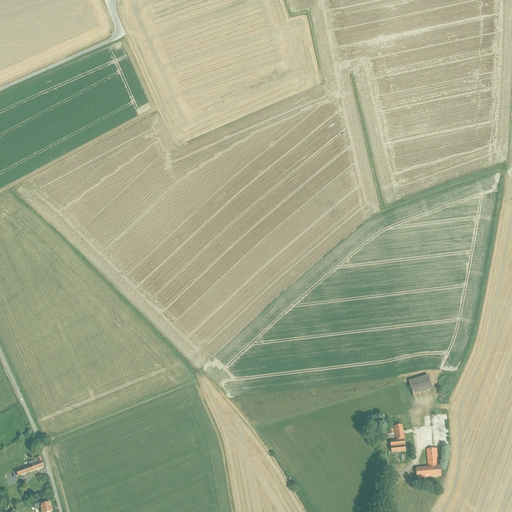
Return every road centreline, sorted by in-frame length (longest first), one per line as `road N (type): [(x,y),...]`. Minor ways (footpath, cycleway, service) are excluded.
road 1 (unclassified): [(61,511),(0,352)]
road 2 (unclassified): [(0,89),(115,38),(112,0)]
